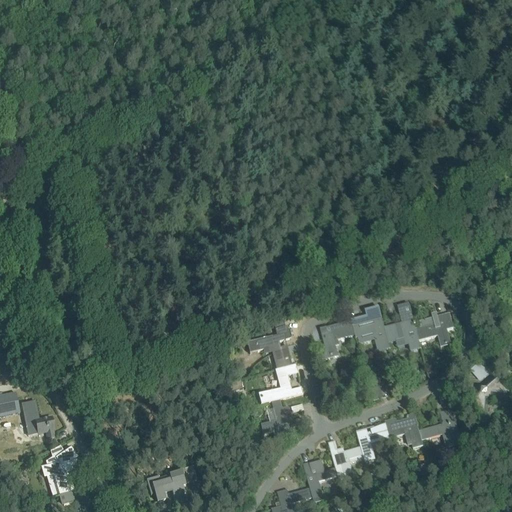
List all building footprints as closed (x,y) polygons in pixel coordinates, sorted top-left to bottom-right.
[(415,329),(414,325),(415,325),(415,323),(414,323),(409,305),(402,306),(404,311),(399,312),(402,323),(384,328),(388,344),(396,342),(397,348),(409,345),(410,352),(420,349),(419,346),(420,346),(419,342),(418,342),(415,329)] [(384,328),(379,308),(370,311),(370,313),(366,314),(367,317),(351,322),(355,336),(356,340),(374,335),(379,354),(390,351),(388,344),(384,328)] [(418,342),(419,342),(438,337),(440,347),(450,344),(447,330),(453,329),(449,314),(436,317),(436,318),(433,319),(433,318),(419,322),(421,328),(415,329),(418,342)] [(338,356),(334,342),(355,336),(351,322),(326,328),(320,330),(325,349),(317,351),(320,363),(329,361),(328,358),(338,356)] [(291,340),(287,327),(275,330),(277,336),(248,344),(251,355),(271,349),(276,371),(285,368),(292,366),(287,348),(281,350),(279,343),(291,340)] [(280,401),(303,395),(301,388),(292,391),(288,377),(298,374),(295,366),(292,366),(285,368),(276,371),(281,390),(259,396),(262,406),(271,404),(271,403),(280,401)] [(411,377),(400,383),(404,390),(415,385),(411,377)] [(511,397),(504,388),(497,381),(487,390),(481,389),(481,395),(470,404),(477,412),(485,420),(484,419),(486,400),(490,400),(491,395),(510,396),(511,397)] [(388,389),(377,393),(380,401),(391,397),(388,389)] [(15,394),(0,397),(0,417),(20,414),(15,394)] [(282,409),(280,401),(271,403),(271,404),(276,422),(262,426),(265,436),(273,434),(275,442),(295,437),(293,429),(304,426),(302,419),(291,422),(289,417),(290,415),(289,409),(287,408),(282,409)] [(35,403),(22,406),(28,437),(38,435),(46,433),(48,440),(54,439),(53,432),(54,432),(52,419),(39,421),(35,403)] [(462,444),(455,419),(452,409),(440,413),(443,425),(419,431),(418,432),(421,440),(441,434),(445,448),(462,444)] [(418,432),(419,431),(414,414),(407,416),(408,419),(396,422),(395,419),(384,422),(385,425),(389,440),(408,434),(412,448),(422,445),(421,440),(418,432)] [(370,445),(389,440),(385,425),(370,431),(371,433),(367,434),(366,430),(367,430),(366,429),(356,432),(356,433),(360,448),(361,448),(363,456),(364,462),(374,459),(370,445)] [(361,448),(360,448),(338,454),(335,442),(328,444),(335,469),(338,478),(353,474),(349,460),(363,456),(361,448)] [(47,467),(40,469),(43,479),(53,476),(60,497),(66,495),(74,492),(70,477),(84,473),(76,460),(78,459),(71,449),(69,450),(65,453),(62,455),(61,453),(53,458),(46,462),(47,467)] [(335,469),(324,472),(321,461),(313,464),(313,465),(310,466),(309,463),(303,465),(310,491),(313,499),(312,499),(322,497),(318,483),(338,478),(335,469)] [(185,487),(184,484),(186,483),(187,485),(197,483),(192,468),(167,476),(168,478),(158,481),(157,478),(145,481),(150,497),(155,496),(157,503),(165,501),(163,493),(172,491),(177,508),(187,505),(182,488),(185,487)] [(66,495),(60,497),(63,506),(77,502),(79,511),(98,511),(93,493),(91,494),(89,488),(74,492),(66,495)] [(292,511),(291,505),(312,499),(313,499),(310,491),(285,497),(283,491),(277,493),(281,507),(271,510),(271,511),(292,511)]
